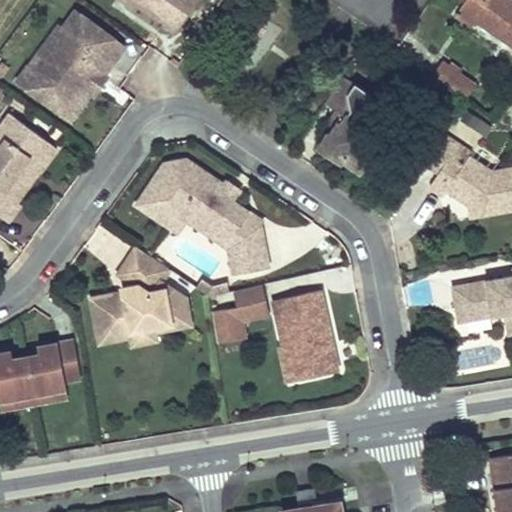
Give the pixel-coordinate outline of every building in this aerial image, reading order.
[(131,0),(177,31),(198,0),(131,0)] [(511,1),(510,0),(465,0),(456,14),(470,24),(474,19),(511,44),(511,1)] [(104,74),(124,47),(76,11),(64,29),(69,33),(48,60),(43,57),(34,70),(29,66),(18,80),(71,119),(91,92),(87,89),(100,71),(104,74)] [(58,25),(38,53),(43,57),(48,60),(69,33),(64,29),(58,25)] [(443,63),(435,75),(466,96),(474,85),(443,63)] [(91,92),(94,94),(107,76),(104,74),(100,71),(87,89),(91,92)] [(362,113),(374,96),(344,75),(326,101),(337,109),(347,116),(342,123),(338,121),(320,147),(341,161),(343,158),(361,170),(382,138),(364,126),(362,113)] [(484,133),(491,124),(467,105),(460,114),(484,133)] [(337,109),(332,117),(338,121),(342,123),(347,116),(337,109)] [(39,173),(57,147),(10,112),(0,125),(0,214),(9,221),(22,203),(18,201),(9,194),(29,166),(39,173)] [(456,118),(450,130),(476,143),(481,131),(456,118)] [(483,208),(484,214),(511,208),(511,167),(493,171),(470,155),(467,159),(454,151),(431,186),(445,195),(448,190),(472,206),(475,202),(483,208)] [(228,184),(187,161),(166,162),(141,200),(154,209),(151,213),(171,226),(187,203),(216,222),(213,227),(230,238),(225,245),(229,247),(234,274),(269,267),(261,226),(249,217),(252,212),(234,199),(227,194),(226,187),(228,184)] [(9,194),(18,201),(39,173),(29,166),(9,194)] [(241,188),(231,180),(228,184),(226,187),(227,194),(234,199),(241,188)] [(141,200),(138,204),(151,213),(154,209),(141,200)] [(475,202),(472,206),(484,214),(483,208),(475,202)] [(216,222),(187,203),(171,226),(178,232),(185,220),(225,245),(230,238),(213,227),(216,222)] [(135,245),(115,274),(130,285),(119,286),(120,291),(88,296),(97,345),(131,339),(132,347),(158,343),(157,334),(194,327),(189,297),(164,282),(172,271),(135,245)] [(511,275),(452,286),(459,322),(468,320),(466,303),(482,300),(485,317),(505,313),(509,334),(511,333),(511,275)] [(212,285),(202,278),(197,286),(210,296),(229,291),(228,281),(212,285)] [(269,317),(262,284),(234,290),(237,307),(212,312),(219,344),(248,338),(245,323),(269,317)] [(321,289),(273,299),(283,345),(293,343),(301,379),(339,371),(333,343),(328,344),(325,333),(330,332),(321,289)] [(466,303),(468,320),(485,317),(482,300),(466,303)] [(40,355),(27,357),(33,393),(67,387),(65,380),(81,377),(75,340),(38,347),(40,355)] [(283,345),(279,346),(287,382),(301,379),(293,343),(283,345)] [(38,347),(25,349),(27,357),(40,355),(38,347)] [(25,349),(12,352),(14,359),(27,357),(25,349)] [(12,352),(0,354),(0,398),(33,393),(27,357),(14,359),(12,352)] [(33,393),(35,405),(69,398),(67,387),(33,393)] [(33,393),(0,398),(0,401),(2,410),(35,405),(33,393)] [(511,511),(511,453),(489,457),(497,511),(511,511)] [(297,491),(299,502),(314,499),(317,499),(315,488),(297,491)] [(341,511),(340,502),(315,506),(314,499),(299,502),(298,502),(299,508),(283,511),(341,511)]
